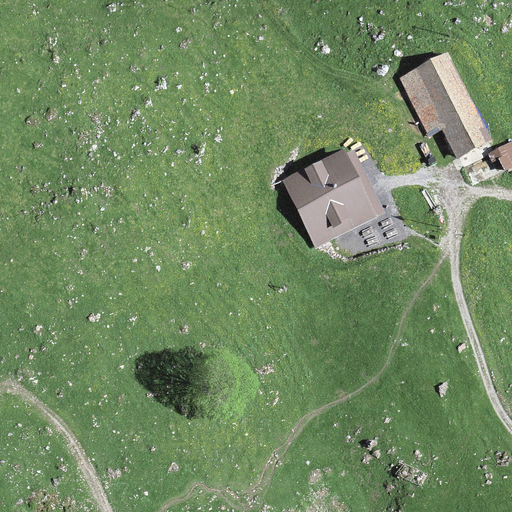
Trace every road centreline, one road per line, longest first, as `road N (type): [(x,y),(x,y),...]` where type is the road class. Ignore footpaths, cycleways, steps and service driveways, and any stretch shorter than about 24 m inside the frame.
road 1 (track): [(459,205),(381,109),(282,38),(255,0)]
road 2 (track): [(445,251),(460,309),(511,430)]
